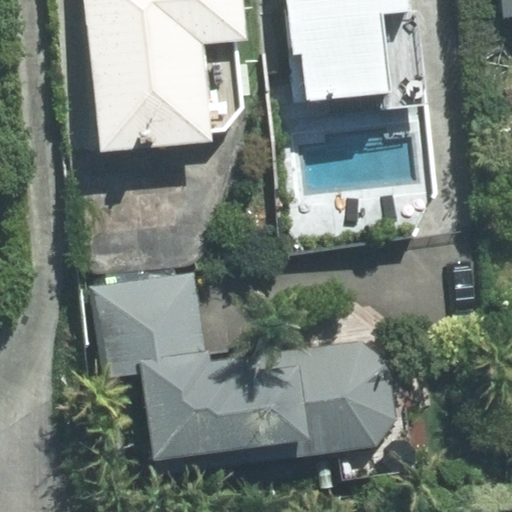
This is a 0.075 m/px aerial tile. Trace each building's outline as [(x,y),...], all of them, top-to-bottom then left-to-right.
[(87,0),(102,140),(213,129),(204,35),(248,31),(244,0),(87,0)] [(403,0),(288,0),(295,47),(304,45),(311,92),(392,81),(382,3),(403,0)] [(511,0),(503,0),(504,10),(511,8),(511,0)] [(511,51),(504,51),(502,128),(511,128),(511,51)] [(142,367),(156,468),(378,437),(376,419),(400,416),(390,349),(366,352),(364,336),(209,358),(196,270),(94,285),(106,372),(142,367)]
